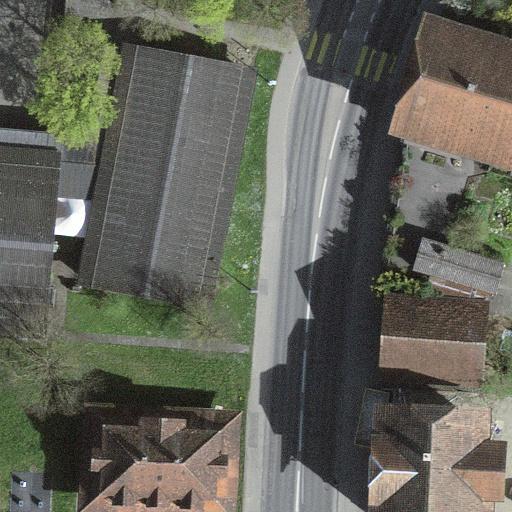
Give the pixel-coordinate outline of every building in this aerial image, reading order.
[(511,27),(457,0),(448,0),(410,124),(511,154),(511,27)] [(130,51),(86,281),(203,303),(247,73),(130,51)] [(408,139),(387,274),(437,289),(441,277),(494,293),(503,265),(449,248),(474,159),(408,139)] [(0,157),(0,324),(38,328),(52,162),(0,157)] [(394,307),(390,368),(470,374),(475,314),(394,307)] [(96,418),(92,501),(222,508),(226,425),(96,418)] [(386,418),(381,511),(472,511),(474,490),(489,491),(491,452),(475,451),(477,423),(386,418)]
